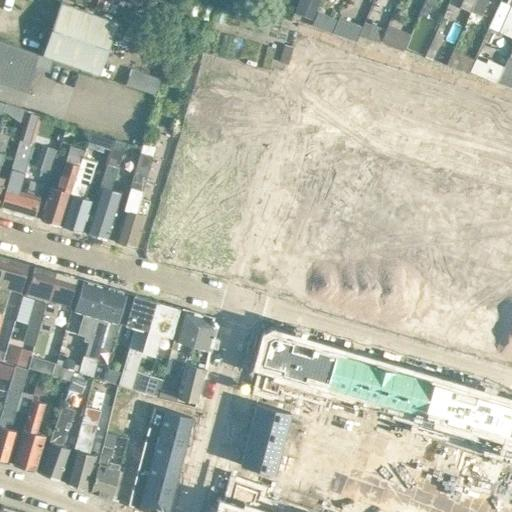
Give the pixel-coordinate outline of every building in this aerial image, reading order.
[(474,0),(462,0),(459,8),(469,12),(470,9),(474,0)] [(474,0),(470,9),(481,14),(487,0),(474,0)] [(511,0),(506,0),(494,29),(511,38),(511,0)] [(100,74),(118,21),(62,1),(43,54),(54,58),(100,74)] [(314,20),(317,12),(298,4),(294,12),(314,20)] [(204,56),(233,65),(240,42),(236,41),(244,15),(219,8),(204,56)] [(332,34),(338,21),(317,12),(314,20),(312,25),(332,34)] [(357,42),(359,36),(362,28),(338,20),(338,21),(332,34),(357,42)] [(380,43),(381,41),(385,29),(364,22),(362,28),(359,36),(380,43)] [(402,50),(408,35),(387,25),(385,29),(381,41),(402,50)] [(328,33),(325,41),(336,45),(339,37),(328,33)] [(43,54),(0,39),(0,82),(28,92),(36,67),(49,72),(54,58),(43,54)] [(347,40),(344,48),(356,51),(358,44),(347,40)] [(358,44),(356,51),(367,55),(370,48),(358,44)] [(388,45),(386,53),(397,57),(399,49),(388,45)] [(399,49),(397,57),(408,61),(411,53),(399,49)] [(310,54),(299,88),(319,95),(331,61),(310,54)] [(507,86),(511,75),(511,59),(507,57),(503,67),(495,82),(503,85),(507,86)] [(495,82),(503,67),(486,59),(484,63),(473,58),(467,70),(495,82)] [(331,61),(319,95),(338,101),(350,68),(331,61)] [(425,65),(422,72),(433,76),(436,68),(425,65)] [(229,86),(232,71),(210,67),(207,81),(229,86)] [(157,94),(162,79),(132,68),(126,84),(157,94)] [(350,68),(338,101),(358,108),(369,75),(350,68)] [(436,68),(433,76),(445,80),(447,72),(436,68)] [(369,75),(358,108),(377,115),(388,81),(369,75)] [(455,75),(453,83),(464,87),(467,79),(455,75)] [(388,81),(377,115),(396,121),(408,88),(388,81)] [(190,84),(187,96),(195,98),(198,87),(190,84)] [(243,87),(237,109),(271,118),(277,96),(243,87)] [(490,87),(488,95),(499,99),(502,91),(490,87)] [(408,88),(396,121),(417,128),(429,95),(408,88)] [(511,94),(502,91),(499,99),(510,103),(511,98),(511,94)] [(187,96),(183,107),(191,110),(195,98),(187,96)] [(434,97),(422,130),(443,137),(454,104),(434,97)] [(454,104),(443,137),(462,144),(474,111),(454,104)] [(237,109),(232,130),(266,139),(271,118),(237,109)] [(18,190),(40,114),(28,110),(0,207),(33,216),(42,185),(29,181),(26,192),(18,190)] [(474,111),(462,144),(481,151),(493,117),(474,111)] [(493,117),(481,151),(501,157),(511,124),(493,117)] [(511,124),(501,157),(511,161),(511,124)] [(232,130),(226,151),(260,160),(266,139),(232,130)] [(182,131),(180,139),(191,142),(194,135),(182,131)] [(0,166),(9,135),(0,132),(0,193),(5,177),(0,175),(0,166)] [(111,143),(89,136),(86,144),(109,151),(111,143)] [(180,139),(178,146),(189,150),(191,142),(180,139)] [(118,141),(115,149),(134,154),(136,146),(118,141)] [(61,225),(80,158),(82,151),(68,147),(56,187),(50,186),(40,219),(61,225)] [(226,151),(221,172),(255,181),(260,160),(226,151)] [(151,158),(139,155),(115,240),(136,247),(149,201),(140,198),(151,158)] [(337,155),(304,170),(316,195),(356,176),(350,162),(342,166),(337,155)] [(95,162),(80,158),(61,225),(83,231),(92,199),(84,197),(95,162)] [(174,159),(171,167),(183,170),(185,163),(174,159)] [(117,167),(106,164),(86,232),(108,238),(121,192),(111,189),(117,167)] [(221,172),(215,194),(249,203),(255,181),(221,172)] [(172,189),(170,197),(182,200),(184,192),(172,189)] [(184,192),(182,200),(193,203),(195,195),(184,192)] [(203,197),(201,206),(212,209),(214,200),(203,197)] [(325,242),(331,218),(319,215),(321,203),(294,197),(280,261),(317,269),(323,242),(325,242)] [(404,197),(393,237),(414,242),(424,203),(404,197)] [(214,200),(212,209),(222,211),(224,203),(214,200)] [(224,203),(222,211),(233,214),(235,206),(224,203)] [(235,206),(233,214),(243,217),(245,208),(235,206)] [(448,213),(446,227),(468,230),(470,216),(448,213)] [(155,215),(145,249),(165,255),(175,221),(155,215)] [(195,227),(185,260),(207,267),(220,222),(198,216),(195,227)] [(175,221),(165,255),(185,260),(195,227),(175,221)] [(220,222),(207,267),(225,272),(230,269),(242,229),(220,222)] [(424,259),(446,265),(449,255),(427,248),(424,259)] [(403,263),(418,269),(423,255),(407,250),(403,263)] [(28,263),(7,257),(0,281),(0,316),(1,313),(3,314),(10,288),(21,291),(28,263)] [(496,258),(492,269),(506,274),(510,263),(496,258)] [(468,261),(466,269),(485,273),(486,264),(468,261)] [(39,328),(55,271),(34,265),(26,292),(36,295),(22,341),(34,345),(39,328)] [(76,277),(55,271),(39,328),(51,332),(54,321),(59,302),(68,305),(76,277)] [(435,315),(274,271),(267,297),(427,341),(435,315)] [(464,276),(462,289),(502,296),(504,283),(464,276)] [(95,321),(105,286),(83,279),(74,310),(83,313),(81,321),(77,336),(90,339),(95,321)] [(451,305),(456,291),(439,284),(434,298),(451,305)] [(126,292),(105,286),(95,321),(90,339),(85,356),(96,359),(107,321),(107,319),(113,321),(117,322),(118,321),(126,292)] [(150,321),(156,301),(134,294),(126,321),(125,324),(135,327),(118,384),(131,388),(141,356),(150,321)] [(179,307),(156,301),(150,321),(141,356),(146,357),(147,353),(155,355),(160,335),(171,338),(179,307)] [(179,321),(169,359),(175,361),(179,342),(194,346),(189,364),(205,368),(216,325),(216,324),(212,317),(182,308),(179,321)] [(263,336),(256,361),(264,364),(258,389),(272,393),(274,383),(287,338),(279,336),(269,333),(263,336)] [(287,338),(274,383),(296,389),(300,374),(309,345),(302,343),(287,338)] [(300,374),(296,389),(317,395),(320,384),(330,351),(309,345),(300,374)] [(330,351),(320,384),(341,391),(351,357),(330,351)] [(55,362),(32,355),(27,370),(51,376),(55,362)] [(351,357),(341,391),(362,397),(372,363),(351,357)] [(196,402),(205,368),(189,364),(175,361),(169,359),(165,373),(182,377),(177,394),(161,389),(158,397),(175,402),(177,397),(196,402)] [(372,363),(362,397),(383,403),(392,369),(372,363)] [(10,429),(27,370),(14,366),(0,414),(0,459),(8,462),(17,431),(10,429)] [(392,369),(383,403),(403,409),(413,375),(392,369)] [(413,375),(403,409),(424,415),(434,381),(413,375)] [(424,415),(421,426),(442,432),(455,387),(434,381),(424,415)] [(455,387),(442,432),(464,438),(477,394),(465,391),(462,389),(455,387)] [(38,394),(33,393),(13,463),(35,469),(45,434),(35,431),(44,402),(36,400),(38,394)] [(477,394),(464,438),(485,445),(498,400),(477,394)] [(511,403),(498,400),(485,445),(507,451),(510,440),(511,433),(511,403)] [(69,402),(64,401),(38,472),(58,479),(70,448),(62,445),(74,410),(67,407),(69,402)] [(308,401),(304,413),(312,415),(315,403),(308,401)] [(254,402),(249,423),(283,432),(288,411),(254,402)] [(121,405),(118,417),(125,419),(129,407),(121,405)] [(153,405),(147,430),(186,440),(192,415),(153,405)] [(85,407),(65,482),(86,489),(95,455),(89,453),(100,411),(94,409),(85,407)] [(328,409),(325,421),(333,423),(336,411),(328,409)] [(349,415),(346,427),(353,429),(356,417),(349,415)] [(118,417),(114,428),(122,430),(125,419),(118,417)] [(356,417),(353,429),(361,431),(364,419),(356,417)] [(249,423),(243,443),(277,452),(283,432),(249,423)] [(309,427),(306,438),(313,440),(316,429),(309,427)] [(390,427),(387,439),(395,441),(398,429),(390,427)] [(398,429),(395,441),(402,443),(405,431),(398,429)] [(147,430),(140,454),(179,464),(180,460),(182,453),(184,445),(186,440),(147,430)] [(116,435),(107,433),(92,491),(103,495),(103,494),(111,496),(118,470),(108,466),(116,435)] [(321,434),(319,441),(331,444),(333,437),(321,434)] [(131,451),(134,439),(121,436),(118,448),(131,451)] [(319,441),(317,448),(329,451),(331,444),(319,441)] [(243,443),(238,464),(272,473),(277,452),(243,443)] [(303,446),(300,458),(308,460),(311,448),(303,446)] [(423,447),(419,458),(427,461),(430,449),(423,447)] [(317,448),(315,456),(327,459),(329,451),(317,448)] [(430,449),(427,461),(434,463),(437,451),(430,449)] [(437,451),(434,463),(441,465),(445,453),(437,451)] [(445,453),(441,465),(449,467),(452,455),(445,453)] [(136,471),(134,478),(173,488),(179,464),(140,454),(136,471)] [(315,456),(314,463),(325,466),(327,459),(315,456)] [(466,459),(462,471),(470,473),(473,462),(466,459)] [(473,462),(470,473),(477,475),(480,464),(473,462)] [(314,463),(312,470),(323,474),(325,466),(314,463)] [(480,464),(477,475),(484,477),(488,466),(480,464)] [(488,466),(484,477),(492,479),(495,468),(488,466)] [(298,467),(295,479),(303,481),(306,469),(298,467)] [(125,468),(123,475),(134,478),(136,471),(125,468)] [(312,470),(310,478),(321,481),(323,474),(312,470)] [(123,475),(121,483),(132,486),(134,478),(123,475)] [(256,475),(253,487),(261,489),(264,477),(256,475)] [(264,477),(261,489),(269,491),(272,479),(264,477)] [(132,486),(127,504),(147,511),(166,511),(168,506),(170,499),(173,488),(134,478),(132,486)] [(272,479),(269,491),(276,493),(279,481),(272,479)] [(219,504),(216,511),(243,511),(249,498),(253,487),(233,482),(226,507),(219,504)] [(434,500),(439,488),(426,483),(421,496),(434,500)] [(290,487),(286,498),(293,501),(298,490),(290,487)] [(298,490),(293,501),(301,504),(305,492),(298,490)] [(325,492),(321,504),(329,506),(333,495),(325,492)] [(333,495),(329,506),(336,509),(340,498),(333,495)] [(249,498),(243,511),(267,511),(270,506),(249,498)] [(347,500),(342,511),(343,511),(350,511),(354,503),(347,500)] [(354,503),(350,511),(359,511),(361,506),(354,503)]
